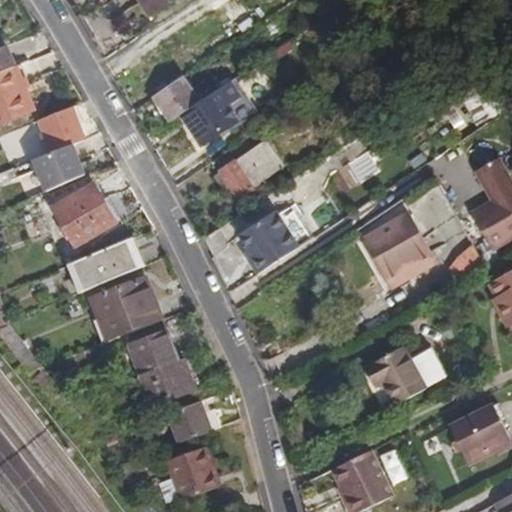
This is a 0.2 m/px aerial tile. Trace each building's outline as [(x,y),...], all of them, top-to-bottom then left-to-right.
[(177,0),(141,0),(152,16),(177,0)] [(210,12),(191,25),(186,20),(174,28),(177,34),(162,45),(176,66),(224,33),(210,12)] [(17,66),(8,46),(0,48),(0,72),(15,66),(17,66)] [(495,116),(511,104),(511,99),(499,79),(483,53),(471,61),(483,89),(495,116)] [(23,63),(17,66),(28,91),(35,88),(23,63)] [(28,91),(17,66),(15,66),(0,72),(0,121),(36,108),(28,91)] [(316,83),(311,74),(302,80),(308,89),(316,83)] [(155,97),(171,121),(182,113),(200,101),(183,77),(155,97)] [(258,110),(235,77),(218,88),(240,119),(242,122),(258,110)] [(200,101),(182,113),(203,143),(240,119),(218,88),(200,101)] [(484,124),(495,116),(483,89),(470,94),(484,124)] [(86,139),(74,107),(40,120),(53,152),(74,144),(86,139)] [(363,129),(352,113),(340,120),(351,136),(363,129)] [(260,130),(237,145),(244,157),(268,141),(260,130)] [(268,141),(244,157),(221,174),(237,199),(285,166),(268,141)] [(471,148),(475,164),(496,159),(492,143),(471,148)] [(53,152),(34,160),(47,192),(87,176),(74,144),(53,152)] [(360,185),(383,171),(370,151),(348,165),(360,185)] [(472,216),(492,250),(511,238),(511,185),(498,161),(476,173),(494,204),(472,216)] [(117,221),(95,184),(54,208),(76,246),(117,221)] [(252,264),(260,274),(316,236),(298,209),(286,218),(279,209),(242,235),(253,252),(258,259),(252,264)] [(432,258),(413,221),(370,245),(390,281),(432,258)] [(146,265),(135,237),(68,265),(73,276),(64,280),(71,296),(146,265)] [(479,248),(450,263),(459,281),(489,267),(479,248)] [(247,255),(252,264),(258,259),(253,252),(247,255)] [(511,274),(500,281),(506,294),(511,303),(511,305),(507,307),(511,317),(511,274)] [(107,341),(164,319),(146,277),(91,299),(107,341)] [(511,305),(511,303),(506,294),(501,297),(507,307),(511,305)] [(364,324),(369,336),(397,323),(391,311),(364,324)] [(0,325),(0,333),(29,371),(43,366),(9,321),(7,322),(0,325)] [(175,354),(166,329),(130,343),(154,408),(197,391),(183,351),(175,354)] [(384,385),(396,406),(449,377),(432,347),(412,358),(404,345),(365,367),(377,389),(384,385)] [(29,371),(90,444),(100,439),(44,368),(43,366),(29,371)] [(167,413),(179,443),(221,427),(214,409),(205,412),(200,401),(167,413)] [(496,401),(490,404),(499,421),(505,418),(496,401)] [(499,421),(490,404),(448,425),(466,461),(496,447),(492,440),(506,433),(499,421)] [(492,440),(496,447),(509,439),(506,433),(492,440)] [(174,480),(182,500),(220,486),(203,447),(167,461),(174,480)] [(370,447),(338,463),(350,491),(347,493),(356,510),(391,494),(370,447)] [(182,500),(174,480),(163,484),(170,505),(182,500)] [(511,511),(511,496),(496,504),(500,511),(511,511)]
